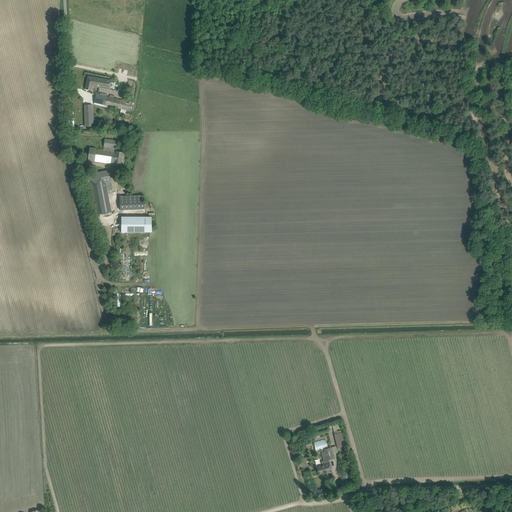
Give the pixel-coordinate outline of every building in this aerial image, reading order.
[(100,88),(101,79),(88,76),(85,89),(91,91),(92,86),(100,88)] [(101,79),(100,88),(110,90),(112,81),(101,79)] [(104,105),(106,97),(96,94),(94,102),(104,105)] [(111,96),(110,98),(106,97),(104,105),(108,106),(121,109),(119,115),(124,117),(126,111),(129,111),(131,102),(113,98),(114,97),(111,96)] [(92,105),(84,105),(84,110),(85,126),(93,126),(92,110),(92,105)] [(116,152),(117,141),(105,139),(103,150),(95,149),(90,148),(88,161),(114,164),(113,165),(121,166),(123,153),(116,152)] [(119,188),(112,190),(108,171),(84,175),(92,216),(111,212),(120,210),(119,197),(119,188)] [(120,210),(144,209),(143,195),(119,197),(120,210)] [(121,217),(121,232),(151,232),(151,217),(121,217)] [(337,432),(334,432),(338,448),(345,446),(342,433),(337,434),(337,432)] [(316,466),(317,469),(318,474),(319,474),(320,474),(323,473),(323,474),(331,472),(330,467),(331,466),(330,463),(329,463),(328,463),(327,460),(334,459),(331,448),(324,450),(325,452),(321,453),(323,461),(321,462),(322,465),(316,466)] [(395,506),(398,510),(398,511),(404,508),(402,502),(395,506)]
